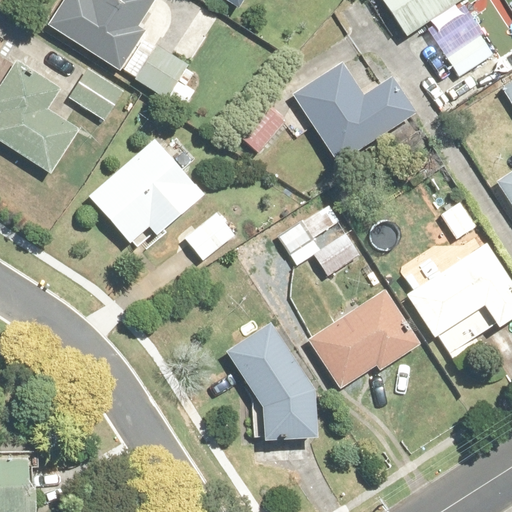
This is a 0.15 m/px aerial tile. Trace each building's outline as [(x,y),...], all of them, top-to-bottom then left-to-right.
[(57,0),(39,25),(108,76),(137,35),(129,29),(149,0),(57,0)] [(214,0),(230,10),(235,0),(214,0)] [(374,0),(399,35),(449,0),(374,0)] [(478,31),(440,57),(454,78),(492,52),(478,31)] [(192,74),(151,48),(145,57),(132,48),(116,74),(177,113),(192,91),(184,86),(192,74)] [(54,91),(9,61),(0,75),(0,149),(41,177),(71,132),(40,112),(54,91)] [(335,64),(285,95),(330,168),(380,137),(335,64)] [(119,92),(83,69),(63,102),(98,125),(119,92)] [(511,78),(495,90),(511,115),(511,78)] [(281,122),(263,106),(232,140),(250,156),(281,122)] [(121,247),(141,231),(151,243),(200,202),(186,185),(148,141),(80,199),(121,247)] [(511,170),(488,186),(511,223),(511,170)] [(470,226),(449,198),(431,211),(452,239),(470,226)] [(342,234),(304,257),(320,282),(357,260),(342,234)] [(486,329),(511,313),(511,305),(477,248),(399,295),(426,338),(473,309),(486,329)] [(376,293),(302,343),(333,389),(366,367),(371,373),(412,345),(376,293)] [(264,325),(218,353),(253,409),(255,441),(304,439),(301,389),(264,325)] [(43,511),(43,464),(0,465),(0,511),(43,511)]
